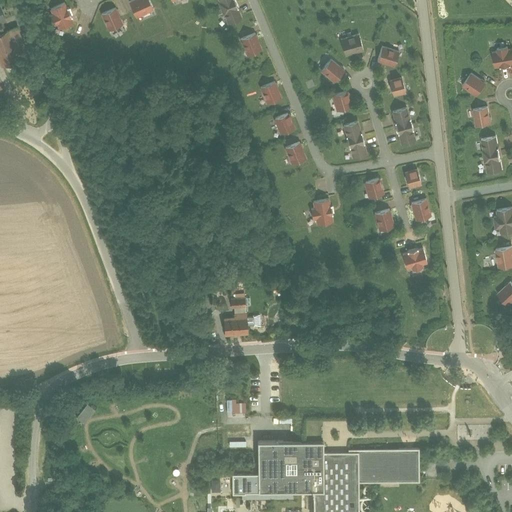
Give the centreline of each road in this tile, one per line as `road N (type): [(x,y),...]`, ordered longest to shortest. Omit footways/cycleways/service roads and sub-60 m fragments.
road 1 (residential): [(142,360),(351,344),(462,360)]
road 2 (residential): [(386,162),(328,168),(315,157),(252,0)]
road 3 (residential): [(142,360),(78,182)]
road 4 (residential): [(462,360),(445,196)]
road 5 (residential): [(440,150),(421,0)]
road 6 (unclassified): [(30,511),(31,454),(45,394),(57,382)]
road 7 (track): [(51,117),(12,0)]
